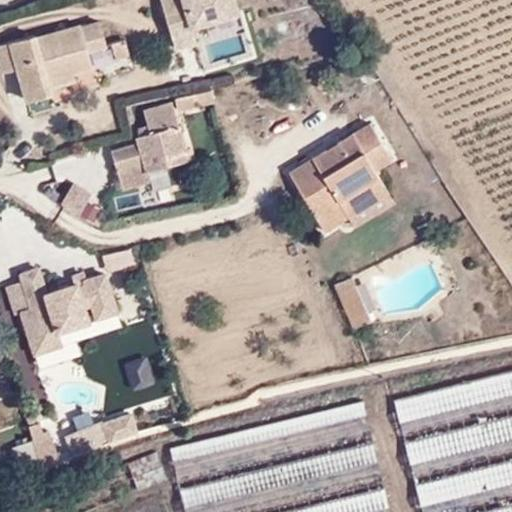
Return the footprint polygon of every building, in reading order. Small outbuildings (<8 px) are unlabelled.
[(237,0),(161,0),(176,49),(204,40),(201,29),(243,17),(237,0)] [(27,34),(0,41),(0,70),(11,67),(21,100),(45,92),(43,85),(41,78),(87,63),(83,47),(99,42),(93,20),(74,25),(74,24),(28,37),(27,34)] [(118,37),(83,47),(87,63),(122,52),(118,37)] [(67,70),(41,78),(43,85),(69,77),(67,70)] [(209,101),(207,87),(173,95),(176,108),(209,101)] [(183,148),(167,98),(137,108),(145,130),(130,135),(131,140),(105,148),(118,188),(143,180),(141,171),(162,164),(160,155),(183,148)] [(359,146),(379,131),(362,107),(279,163),(304,200),(329,184),(344,204),(381,179),(368,159),(359,146)] [(387,144),(379,131),(359,146),(368,159),(387,144)] [(381,179),(344,204),(350,214),(388,188),(381,179)] [(68,180),(56,201),(74,211),(86,190),(68,180)] [(329,184),(304,200),(319,221),(344,204),(329,184)] [(78,211),(92,219),(102,202),(88,194),(78,211)] [(21,282),(5,287),(15,316),(20,314),(34,357),(64,348),(60,336),(123,316),(108,271),(89,278),(86,269),(68,275),(72,285),(50,292),(42,265),(18,273),(21,282)] [(372,320),(353,275),(333,285),(354,328),(372,320)] [(147,356),(125,362),(131,383),(154,377),(147,356)] [(511,511),(511,370),(404,395),(430,511),(511,511)] [(394,511),(371,397),(178,439),(193,511),(394,511)] [(40,465),(30,440),(10,448),(20,473),(40,465)] [(168,480),(158,451),(128,463),(138,491),(168,480)]
